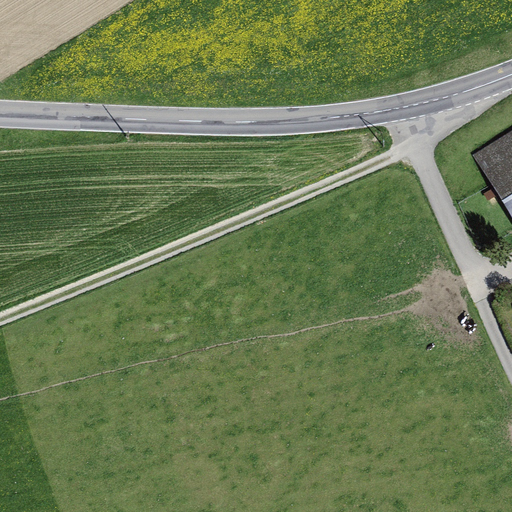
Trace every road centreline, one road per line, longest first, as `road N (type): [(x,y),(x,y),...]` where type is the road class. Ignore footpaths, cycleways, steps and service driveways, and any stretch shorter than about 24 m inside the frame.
road 1 (unclassified): [(0,113),(338,119),(415,107),(511,75)]
road 2 (track): [(0,328),(412,149)]
road 3 (track): [(415,107),(412,149),(511,370)]
